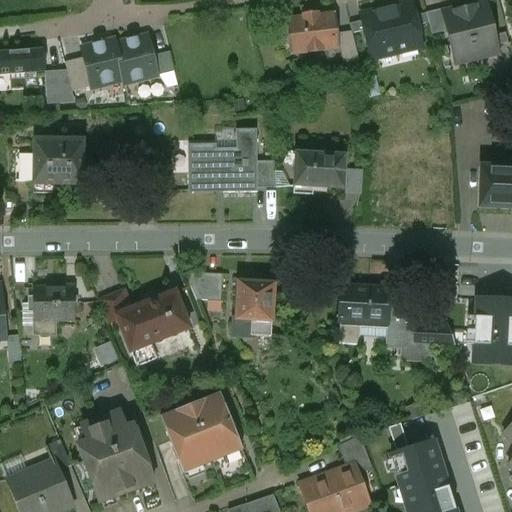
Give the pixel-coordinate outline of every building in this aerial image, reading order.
[(474,5),(442,13),(446,32),(454,65),(475,60),(478,72),(479,71),(476,60),(497,55),(495,47),(493,37),(484,4),(484,2),(474,5)] [(410,4),(385,10),(396,54),(421,48),(416,27),(413,17),(410,4)] [(360,16),(361,22),(363,31),(370,60),(396,54),(385,10),(360,16)] [(441,10),(425,14),(428,24),(431,35),(446,32),(442,13),(441,10)] [(301,18),(285,20),(289,56),(338,50),(336,34),(334,14),(317,16),(317,14),(301,16),(301,18)] [(425,14),(413,17),(416,27),(428,24),(425,14)] [(361,22),(349,25),(351,34),(363,31),(361,22)] [(350,33),(336,34),(338,50),(339,50),(341,67),(359,64),(351,34),(349,25),(350,33)] [(504,34),(493,37),(495,47),(506,44),(504,34)] [(126,42),(115,45),(114,45),(123,82),(122,82),(123,86),(157,77),(152,57),(147,37),(136,39),(125,42),(126,42)] [(83,59),(90,88),(90,90),(122,82),(123,82),(114,45),(115,45),(114,41),(102,44),(102,43),(92,46),(80,49),(83,59)] [(446,47),(434,50),(437,59),(448,56),(446,47)] [(43,51),(0,53),(0,76),(44,73),(45,73),(44,61),(46,61),(45,55),(43,55),(43,51)] [(169,53),(152,57),(157,77),(174,73),(169,53)] [(64,64),(66,72),(71,93),(90,88),(83,59),(64,64)] [(66,72),(45,73),(44,73),(46,103),(73,101),(71,93),(66,72)] [(285,116),(276,116),(276,126),(286,126),(285,116)] [(212,150),(190,150),(190,193),(194,193),(194,190),(222,190),(222,194),(257,193),(257,190),(257,163),(256,131),(234,131),(234,154),(214,154),(214,145),(212,145),(212,150)] [(80,142),(33,141),(33,154),(33,183),(32,194),(52,194),(52,186),(80,186),(80,142)] [(392,159),(422,158),(422,147),(392,147),(392,159)] [(33,183),(33,154),(15,154),(15,183),(33,183)] [(342,157),(294,155),(292,194),(310,195),(311,187),(340,189),(342,157)] [(401,162),(401,204),(438,205),(438,163),(401,162)] [(272,163),(257,163),(257,190),(274,189),(272,163)] [(511,168),(480,168),(478,208),(511,209),(511,168)] [(221,276),(184,274),(195,301),(220,302),(221,276)] [(256,283),(238,282),(237,284),(235,319),(235,320),(252,322),(252,335),(254,335),(268,336),(268,338),(270,338),(273,286),(256,285),(256,283)] [(456,300),(457,285),(434,285),(438,299),(456,300)] [(44,290),(31,290),(32,322),(32,337),(55,337),(55,321),(74,321),(73,288),(44,288),(44,290)] [(388,292),(339,289),(337,322),(339,323),(338,345),(359,346),(360,323),(386,325),(387,325),(387,309),(388,292)] [(108,298),(116,316),(131,310),(123,292),(108,298)] [(116,316),(115,317),(118,322),(129,353),(188,329),(173,293),(131,310),(116,316)] [(106,326),(118,322),(115,317),(116,316),(108,298),(98,302),(106,326)] [(511,303),(477,301),(473,364),(511,366),(511,303)] [(415,310),(387,309),(387,325),(386,325),(385,347),(402,347),(401,360),(426,362),(427,346),(412,346),(413,325),(414,325),(415,310)] [(235,320),(235,319),(232,319),(231,338),(253,339),(254,335),(252,335),(252,322),(235,320)] [(446,326),(414,325),(413,325),(412,346),(427,346),(453,348),(446,326)] [(173,413),(159,419),(169,443),(181,474),(241,450),(219,395),(204,401),(204,400),(195,404),(194,406),(185,410),(182,409),(173,412),(173,413)] [(418,407),(406,411),(409,422),(422,418),(418,407)] [(86,442),(77,446),(98,503),(153,483),(132,426),(125,429),(119,412),(80,426),(86,442)] [(169,443),(159,419),(146,424),(155,448),(169,443)] [(511,439),(511,422),(501,435),(509,442),(511,439)] [(338,447),(346,469),(353,466),(356,475),(371,469),(359,437),(338,447)] [(45,447),(52,463),(53,462),(57,472),(70,467),(59,441),(45,447)] [(454,511),(433,444),(390,457),(407,511),(454,511)] [(52,463),(7,482),(19,511),(59,511),(72,507),(57,472),(53,462),(52,463)] [(346,469),(300,486),(309,511),(351,511),(367,506),(356,475),(353,466),(346,469)] [(242,506),(244,511),(278,511),(272,496),(242,506)]
